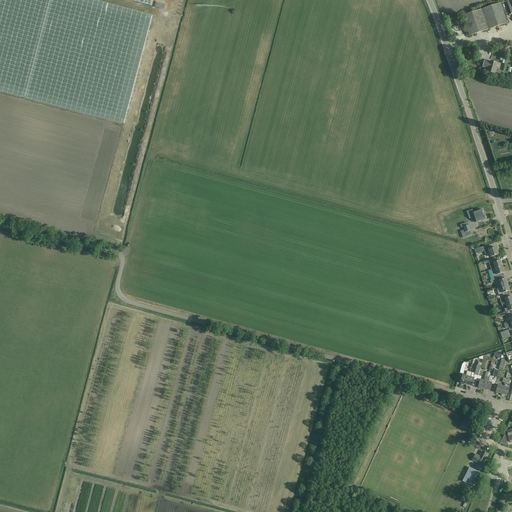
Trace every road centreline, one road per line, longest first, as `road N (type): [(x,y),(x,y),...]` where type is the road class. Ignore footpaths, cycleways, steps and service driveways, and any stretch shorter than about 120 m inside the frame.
road 1 (unclassified): [(453,392),(124,304),(118,255),(0,226)]
road 2 (tertiary): [(511,246),(428,0)]
